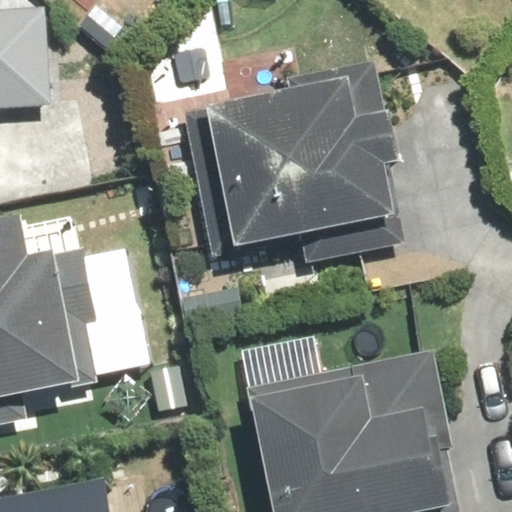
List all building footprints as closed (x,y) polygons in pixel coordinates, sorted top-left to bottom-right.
[(0,118),(45,117),(43,17),(0,18),(0,118)] [(401,255),(369,66),(288,81),(291,100),(196,116),(220,262),(294,250),(298,272),(401,255)] [(0,437),(26,434),(21,404),(91,392),(80,333),(96,330),(83,256),(15,268),(9,234),(0,235),(0,437)] [(455,511),(429,360),(238,395),(258,511),(455,511)] [(0,511),(95,511),(91,490),(0,508),(0,511)]
